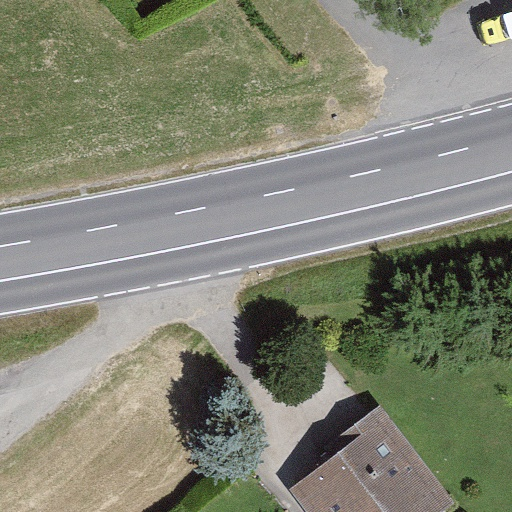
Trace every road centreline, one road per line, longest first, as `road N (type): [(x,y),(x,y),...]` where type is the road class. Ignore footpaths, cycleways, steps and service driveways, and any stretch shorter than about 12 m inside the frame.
road 1 (primary): [(511,154),(172,232)]
road 2 (residential): [(172,232),(124,322),(0,436)]
road 3 (primary): [(172,232),(0,262)]
